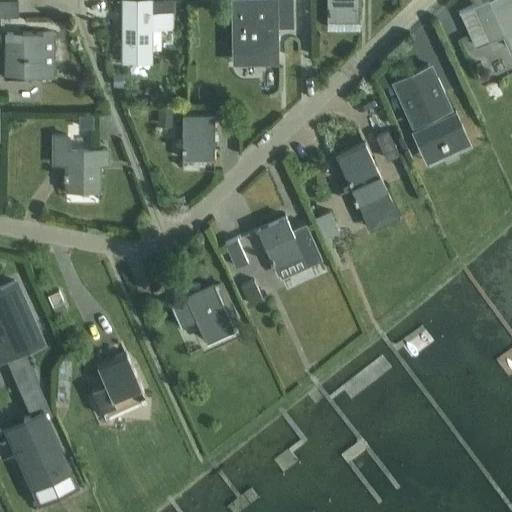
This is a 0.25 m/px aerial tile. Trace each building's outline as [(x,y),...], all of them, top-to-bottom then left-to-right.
[(18,0),(0,0),(0,16),(17,17),(18,0)] [(171,0),(122,0),(122,61),(149,61),(149,49),(159,49),(159,28),(171,28),(171,0)] [(293,27),(292,10),(292,0),(230,0),(231,64),(278,63),(277,27),(293,27)] [(326,0),(326,21),(358,22),(358,0),(326,0)] [(511,0),(484,0),(472,5),(488,39),(503,32),(510,48),(511,47),(511,0)] [(53,33),(40,33),(40,32),(22,32),(22,42),(5,42),(5,78),(52,78),(53,33)] [(407,74),(394,80),(401,95),(398,96),(404,111),(408,109),(415,125),(429,118),(431,123),(412,131),(422,153),(465,133),(455,111),(436,120),(434,116),(448,109),(441,94),(444,93),(438,78),(435,80),(428,65),(414,71),(414,69),(406,72),(407,74)] [(122,87),(123,74),(112,73),(112,87),(122,87)] [(502,98),(497,88),(490,92),(495,102),(502,98)] [(158,107),(158,126),(172,127),(172,107),(158,107)] [(92,127),(92,115),(78,115),(78,127),(92,127)] [(182,115),(181,159),(213,159),(214,115),(182,115)] [(387,131),(376,136),(387,159),(398,154),(387,131)] [(53,135),(53,163),(66,163),(66,189),(98,189),(98,164),(107,164),(107,149),(67,149),(67,136),(53,135)] [(390,199),(390,198),(364,141),(335,155),(361,212),(369,230),(399,216),(391,199),(390,199)] [(324,238),(338,232),(330,211),(315,217),(324,238)] [(306,225),(292,231),(285,216),(256,229),(274,269),(302,256),(306,264),(321,258),(306,225)] [(224,243),(235,267),(247,261),(237,237),(224,243)] [(0,284),(0,363),(7,360),(24,352),(46,343),(16,277),(0,284)] [(262,298),(253,280),(240,286),(249,304),(262,298)] [(195,320),(202,337),(231,324),(214,285),(170,305),(180,327),(195,320)] [(63,301),(58,291),(47,295),(52,306),(63,301)] [(49,406),(24,352),(7,360),(31,414),(41,410),(49,406)] [(126,353),(97,366),(105,384),(92,390),(103,416),(145,397),(126,353)] [(31,414),(5,426),(32,485),(68,469),(41,410),(31,414)]
